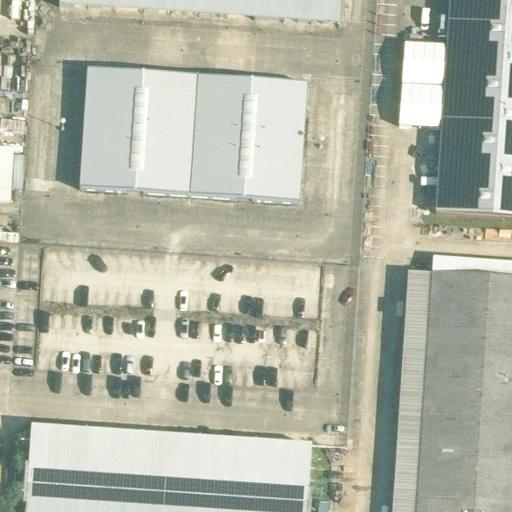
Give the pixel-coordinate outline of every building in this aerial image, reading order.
[(340,0),(58,0),(58,10),(338,29),(340,0)] [(511,0),(448,0),(435,216),(511,221),(511,0)] [(306,87),(84,74),(77,192),(298,206),(306,87)] [(0,209),(21,209),(22,148),(0,147),(0,209)] [(511,265),(432,260),(431,276),(511,281),(511,265)] [(430,277),(407,276),(396,443),(419,445),(430,277)] [(511,511),(511,281),(431,276),(430,276),(430,277),(419,445),(414,511),(511,511)] [(311,448),(30,429),(26,487),(307,506),(311,448)] [(306,511),(307,506),(26,487),(24,511),(306,511)]
